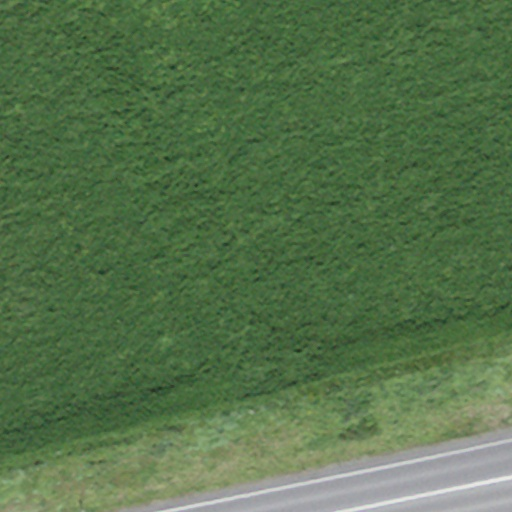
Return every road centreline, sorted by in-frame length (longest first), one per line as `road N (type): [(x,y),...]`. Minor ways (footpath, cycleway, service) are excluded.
road 1 (track): [(42,0),(230,347),(238,390),(215,429),(81,511)]
road 2 (track): [(230,347),(265,370),(313,385),(511,404)]
road 3 (primary): [(511,474),(336,511)]
